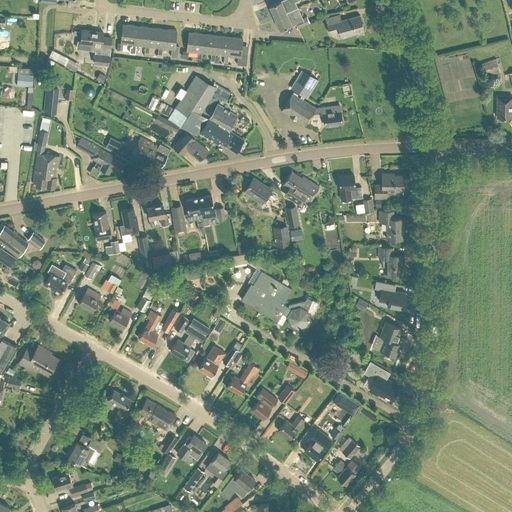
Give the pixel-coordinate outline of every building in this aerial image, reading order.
[(171,5),(171,1),(165,0),(151,0),(151,8),(175,11),(176,5),(171,5)] [(279,0),(269,5),(274,17),(298,6),(295,1),(297,0),(279,0)] [(264,20),(270,18),(266,5),(261,7),(264,20)] [(309,22),(309,20),(307,17),(306,15),(302,17),(298,6),(274,17),(280,29),(292,24),(295,22),(297,27),(309,22)] [(253,11),(264,34),(271,31),(259,8),(253,11)] [(351,33),(354,33),(356,32),(358,35),(362,34),(361,31),(364,30),(360,14),(341,20),(339,15),(326,19),(329,33),(339,31),(340,37),(351,34),(351,33)] [(135,50),(136,42),(134,42),(136,24),(122,23),(120,40),(132,41),(131,50),(135,50)] [(136,24),(134,42),(136,42),(145,43),(145,51),(144,51),(144,54),(148,55),(149,52),(150,44),(150,43),(147,43),(149,26),(136,24)] [(149,26),(147,43),(150,43),(150,44),(159,45),(158,53),(157,53),(156,56),(162,57),(163,45),(161,45),(162,27),(149,26)] [(162,27),(161,45),(163,45),(172,46),(171,54),(171,56),(177,56),(179,46),(174,45),(176,29),(162,27)] [(74,33),(81,34),(80,40),(77,40),(76,48),(91,49),(96,50),(95,53),(95,57),(95,63),(108,65),(111,37),(103,36),(104,31),(83,29),(82,31),(74,29),(74,33)] [(201,58),(202,50),(200,50),(202,32),(189,30),(187,49),(198,50),(197,58),(201,58)] [(214,60),(215,52),(214,52),(216,33),(202,32),(200,50),(202,50),(211,52),(210,59),(214,60)] [(228,61),(229,54),(227,53),(229,35),(216,33),(214,52),(215,52),(224,53),(224,61),(228,61)] [(229,35),(227,53),(229,54),(238,55),(237,63),(246,64),(247,54),(241,53),(243,36),(229,35)] [(52,49),(49,55),(66,64),(67,60),(69,58),(52,49)] [(482,62),(486,76),(499,72),(496,58),(482,62)] [(464,63),(467,72),(481,68),(478,59),(464,63)] [(65,65),(75,71),(78,66),(67,60),(66,64),(65,65)] [(169,69),(170,62),(161,61),(161,68),(169,69)] [(301,69),(290,87),(306,97),(318,79),(301,69)] [(17,72),(16,84),(32,85),(33,74),(17,72)] [(102,82),(106,75),(99,72),(96,78),(102,82)] [(191,81),(211,95),(212,94),(225,100),(230,91),(219,85),(218,87),(196,74),(191,81)] [(168,118),(182,126),(197,135),(199,132),(218,144),(220,141),(225,144),(236,151),(244,139),(229,130),(238,116),(217,103),(210,116),(209,117),(219,123),(219,124),(209,117),(201,112),(211,95),(191,81),(186,89),(180,98),(179,100),(168,118)] [(46,86),(44,112),(53,113),(54,100),(57,100),(57,97),(58,87),(46,86)] [(292,93),(282,109),(305,124),(312,115),(323,113),(325,125),(342,123),(340,104),(326,106),(315,107),(308,103),(292,93)] [(496,116),(511,117),(511,97),(511,95),(497,95),(496,116)] [(134,97),(131,106),(138,108),(140,99),(134,97)] [(169,115),(173,108),(162,101),(157,108),(169,115)] [(154,119),(176,130),(179,125),(157,114),(154,119)] [(29,133),(33,123),(25,120),(22,130),(29,133)] [(35,141),(33,149),(43,150),(45,143),(46,143),(49,130),(48,130),(50,123),(41,121),(40,128),(37,141),(35,141)] [(207,150),(195,138),(187,130),(174,144),(182,152),(187,147),(199,158),(207,150)] [(120,172),(125,163),(115,158),(116,156),(99,147),(100,146),(81,136),(76,145),(93,155),(92,158),(102,164),(100,168),(109,173),(112,167),(120,172)] [(111,136),(105,146),(116,151),(121,141),(111,136)] [(140,137),(131,153),(142,159),(143,158),(145,159),(146,158),(161,166),(170,148),(160,143),(158,146),(140,137)] [(38,152),(33,182),(36,182),(36,185),(45,187),(46,186),(54,187),(56,175),(53,175),(54,170),(57,170),(59,155),(38,152)] [(89,172),(96,176),(99,169),(93,166),(89,172)] [(284,183),(289,186),(287,189),(289,196),(298,201),(301,196),(309,201),(319,185),(303,175),(302,176),(292,170),(284,183)] [(402,190),(403,174),(390,174),(390,172),(381,172),(381,184),(374,184),(374,197),(386,197),(386,189),(402,190)] [(339,188),(340,188),(341,199),(362,197),(361,186),(355,187),(354,174),(338,176),(339,188)] [(258,201),(261,203),(271,188),(254,176),(245,190),(251,194),(250,196),(255,199),(256,198),(258,200),(258,201)] [(211,194),(198,197),(203,223),(209,222),(208,216),(209,215),(208,210),(214,209),(211,194)] [(197,218),(198,225),(198,229),(204,228),(203,223),(198,197),(186,199),(188,211),(186,212),(188,220),(197,218)] [(363,201),(365,211),(373,210),(372,200),(363,201)] [(165,213),(163,203),(148,206),(150,218),(160,216),(161,224),(169,222),(167,212),(165,213)] [(285,207),(288,225),(298,223),(295,205),(285,207)] [(216,207),(218,219),(225,218),(223,206),(216,207)] [(135,217),(133,207),(127,208),(126,207),(124,208),(123,209),(121,209),(124,224),(120,224),(121,233),(130,232),(130,234),(138,232),(137,229),(139,229),(137,217),(135,217)] [(404,226),(404,217),(393,217),(393,210),(379,210),(379,222),(387,222),(387,238),(402,238),(402,226),(404,226)] [(108,226),(106,211),(92,214),(95,229),(94,229),(96,239),(111,236),(109,226),(108,226)] [(173,216),(176,230),(186,228),(183,214),(173,216)] [(307,221),(308,229),(317,228),(316,220),(307,221)] [(3,224),(0,228),(1,229),(0,230),(0,241),(17,255),(28,242),(5,224),(4,225),(3,224)] [(273,227),(276,245),(289,243),(287,226),(273,227)] [(301,228),(290,229),(291,239),(302,238),(301,228)] [(27,239),(39,248),(45,239),(33,230),(27,239)] [(105,246),(106,254),(119,251),(119,249),(118,243),(118,240),(117,239),(110,240),(111,241),(111,245),(110,245),(105,246)] [(239,252),(245,251),(243,239),(236,240),(239,252)] [(139,242),(142,261),(151,259),(147,241),(139,242)] [(93,245),(88,246),(88,255),(102,255),(101,242),(93,242),(93,245)] [(356,255),(357,247),(348,246),(347,254),(356,255)] [(382,266),(387,266),(386,274),(402,274),(402,262),(404,262),(404,254),(392,254),(392,246),(379,246),(379,258),(382,258),(382,266)] [(0,248),(0,259),(10,266),(16,257),(1,247),(0,248)] [(200,251),(188,253),(188,254),(190,261),(190,262),(201,260),(200,252),(200,251)] [(171,258),(153,261),(154,268),(172,264),(171,258)] [(83,260),(78,268),(84,271),(89,263),(88,263),(83,260)] [(92,260),(85,274),(90,277),(98,264),(97,263),(92,260)] [(69,282),(76,269),(65,263),(62,269),(65,271),(61,277),(51,271),(45,283),(60,292),(67,281),(69,282)] [(310,319),(308,311),(308,310),(309,307),(310,304),(312,300),(307,297),(305,300),(286,304),(282,302),(291,288),(292,287),(261,269),(261,270),(256,278),(253,283),(252,282),(251,281),(250,282),(241,298),(277,319),(281,312),(287,315),(290,324),(297,328),(306,327),(310,319)] [(106,278),(101,286),(112,292),(120,278),(111,273),(107,279),(106,278)] [(150,281),(142,295),(150,300),(158,286),(150,281)] [(387,305),(402,308),(405,292),(394,290),(395,284),(382,281),(379,300),(387,301),(387,305)] [(157,292),(166,298),(170,291),(162,285),(157,292)] [(78,302),(92,310),(101,295),(87,287),(78,302)] [(126,295),(133,299),(136,294),(129,291),(126,295)] [(193,291),(188,299),(194,303),(199,295),(193,291)] [(142,295),(136,306),(144,310),(150,300),(142,295)] [(78,315),(83,307),(67,297),(62,306),(78,315)] [(356,303),(364,308),(367,303),(359,298),(356,303)] [(132,312),(123,307),(120,311),(116,309),(109,320),(123,328),(132,312)] [(173,307),(166,318),(173,322),(179,311),(173,307)] [(151,329),(160,314),(150,308),(146,316),(150,318),(145,326),(144,326),(138,337),(151,344),(158,333),(151,329)] [(0,315),(0,336),(1,337),(2,336),(2,335),(10,321),(0,315)] [(181,315),(174,326),(181,331),(188,320),(181,315)] [(200,340),(209,326),(193,317),(185,330),(189,332),(183,341),(177,338),(170,349),(183,357),(188,360),(193,352),(188,349),(190,346),(189,345),(195,336),(200,340)] [(220,318),(216,324),(222,327),(225,322),(220,318)] [(379,350),(396,356),(401,344),(396,342),(401,328),(385,321),(379,336),(384,338),(379,350)] [(0,371),(1,372),(17,344),(16,343),(15,344),(2,336),(1,337),(0,336),(0,371)] [(303,339),(299,344),(305,349),(308,344),(303,339)] [(58,357),(46,349),(47,348),(38,343),(34,351),(27,347),(19,362),(31,369),(34,364),(49,373),(58,357)] [(217,363),(225,352),(213,344),(206,356),(205,356),(198,367),(207,372),(206,374),(211,377),(213,374),(212,374),(218,364),(217,363)] [(238,350),(237,349),(232,346),(222,361),(228,364),(238,350)] [(239,352),(233,359),(239,363),(244,355),(239,352)] [(255,375),(259,368),(250,361),(239,378),(233,374),(226,385),(239,393),(246,382),(245,382),(252,372),(255,375)] [(370,361),(364,371),(375,378),(369,389),(376,393),(377,391),(390,398),(398,384),(386,377),(389,371),(370,361)] [(295,364),(292,370),(303,376),(307,371),(295,364)] [(12,375),(15,370),(9,366),(6,371),(12,375)] [(7,384),(19,387),(21,380),(8,377),(7,384)] [(287,384),(277,396),(285,402),(295,390),(287,384)] [(251,408),(263,417),(271,407),(271,406),(277,397),(262,386),(255,396),(259,398),(251,408)] [(131,398),(114,388),(109,397),(107,396),(103,402),(111,407),(114,402),(121,406),(113,418),(123,423),(129,413),(124,410),(125,408),(126,408),(131,398)] [(140,413),(167,429),(176,414),(147,398),(140,410),(142,411),(140,413)] [(297,428),(304,419),(298,414),(291,423),(286,418),(277,429),(290,439),(298,428),(297,428)] [(139,416),(134,421),(147,434),(152,429),(139,416)] [(335,427),(328,437),(334,441),(341,431),(335,427)] [(318,444),(325,435),(320,431),(313,439),(312,439),(304,449),(316,459),(324,448),(318,444)] [(156,447),(161,449),(167,451),(177,437),(171,433),(163,445),(157,443),(156,447)] [(206,443),(194,434),(191,437),(189,436),(177,452),(185,458),(189,453),(197,459),(202,452),(200,450),(206,443)] [(352,438),(342,451),(350,457),(360,445),(352,438)] [(79,463),(85,466),(91,455),(95,449),(99,451),(102,445),(91,439),(88,445),(89,445),(88,447),(77,441),(68,456),(79,463)] [(123,462),(126,454),(117,451),(114,459),(123,462)] [(206,466),(219,476),(224,468),(230,460),(218,451),(211,459),(206,466)] [(160,467),(166,471),(169,467),(175,457),(175,456),(169,452),(160,467)] [(360,465),(352,458),(346,465),(339,459),(333,467),(340,473),(337,477),(345,483),(355,472),(354,472),(360,465)] [(197,466),(183,486),(189,491),(204,471),(197,466)] [(255,479),(241,469),(234,477),(233,476),(226,485),(233,490),(239,482),(248,488),(255,479)] [(73,487),(68,471),(52,476),(55,488),(65,484),(66,488),(71,487),(73,494),(87,489),(85,482),(73,487)] [(82,494),(84,500),(95,497),(93,491),(82,494)] [(236,499),(226,507),(230,511),(240,504),(236,499)] [(0,511),(7,511),(10,506),(0,501),(0,511)] [(77,511),(74,502),(61,507),(63,511),(77,511)] [(83,508),(83,511),(84,511),(98,507),(97,503),(83,508)] [(169,503),(161,506),(163,511),(170,511),(171,511),(169,503)] [(270,511),(269,503),(258,505),(258,504),(251,505),(252,510),(259,509),(259,511),(270,511)]
